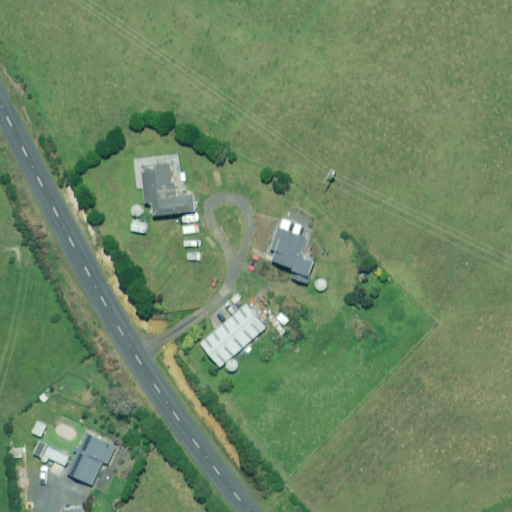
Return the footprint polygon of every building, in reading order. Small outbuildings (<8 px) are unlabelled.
[(136,160),(137,170),(139,188),(145,188),(147,204),(156,203),(158,216),(182,214),(184,225),(199,223),(196,195),(184,196),(180,155),(136,160)] [(305,227),(283,219),(272,250),(277,252),(274,262),(295,269),(292,278),(307,284),(315,262),(301,257),(308,238),(302,235),(305,227)] [(269,329),(249,305),(203,344),(224,368),(269,329)] [(48,426),(39,422),(35,433),(44,437),(48,426)] [(117,448),(88,435),(70,475),(94,486),(104,464),(109,466),(117,448)] [(71,458),(42,442),(36,454),(48,460),(50,457),(67,466),(71,458)]
